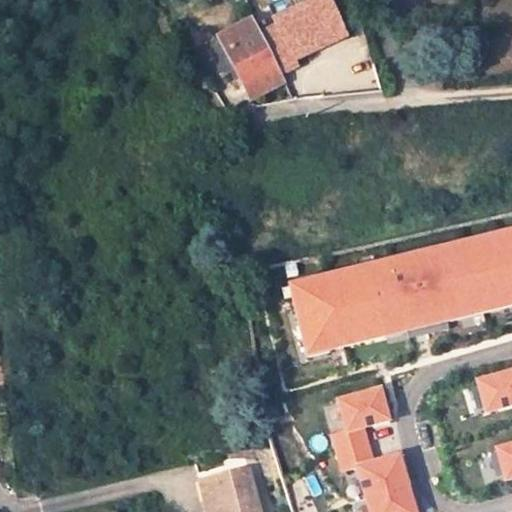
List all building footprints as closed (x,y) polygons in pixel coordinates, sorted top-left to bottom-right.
[(239,72),(252,98),(284,82),(251,20),(219,37),(220,40),(209,46),(225,78),(239,72)] [(511,228),(273,288),(291,361),(511,306),(511,228)] [(511,370),(467,382),(476,417),(511,408),(511,370)] [(383,423),(374,389),(326,401),(335,436),(360,429),(383,423)] [(335,436),(325,438),(334,471),(345,469),(369,462),(360,429),(335,436)] [(511,442),(485,450),(495,487),(511,482),(511,442)] [(369,462),(345,469),(357,511),(408,511),(392,456),(369,462)] [(254,505),(262,502),(253,472),(244,475),(254,505)] [(254,505),(244,475),(205,487),(212,511),(265,511),(262,502),(254,505)]
